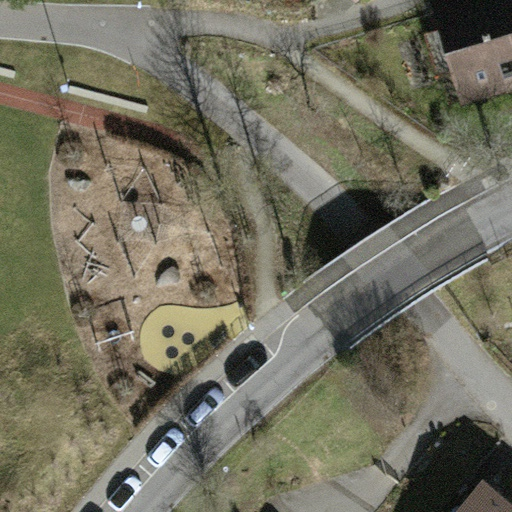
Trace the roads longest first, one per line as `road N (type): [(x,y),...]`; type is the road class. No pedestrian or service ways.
road 1 (residential): [(141,511),(186,458),(278,374),(511,227)]
road 2 (unclassified): [(358,232),(260,136),(127,29),(0,24)]
road 3 (unknown): [(127,29),(299,42),(371,30),(419,0)]
road 4 (unclassified): [(358,232),(511,421)]
